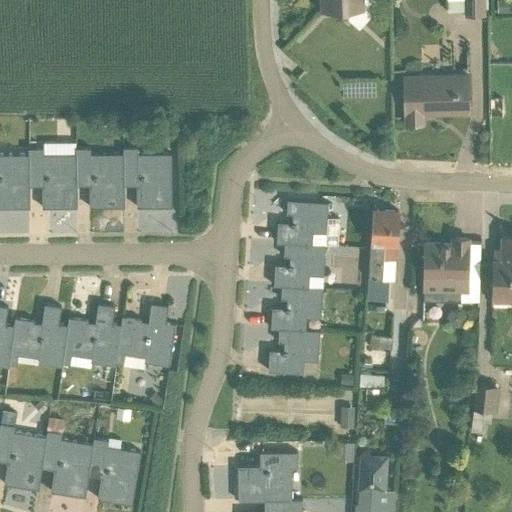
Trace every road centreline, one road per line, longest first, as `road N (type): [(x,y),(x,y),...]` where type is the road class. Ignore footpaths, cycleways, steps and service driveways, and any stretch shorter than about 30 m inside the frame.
road 1 (unclassified): [(226,257),(222,344),(193,436),(192,511)]
road 2 (unclassified): [(511,185),(408,181),(342,161),(296,127)]
road 3 (unclassified): [(0,258),(226,257)]
road 4 (unclassified): [(296,127),(241,161),(226,257)]
road 5 (unclassified): [(296,127),(266,64),(258,0)]
